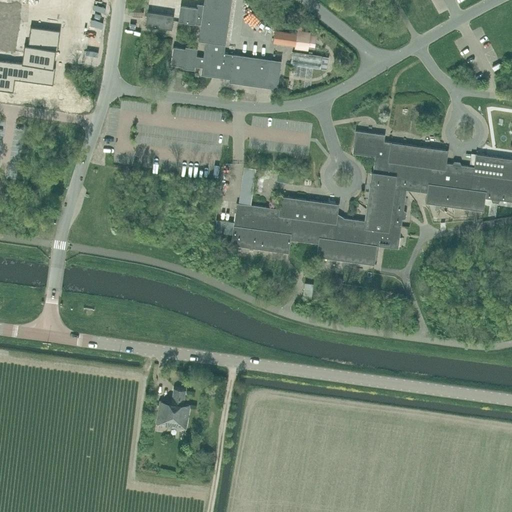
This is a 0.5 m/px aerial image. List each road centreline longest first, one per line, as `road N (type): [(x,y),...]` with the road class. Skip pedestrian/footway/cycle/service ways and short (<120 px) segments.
road 1 (secondary): [(511,399),(46,334)]
road 2 (residential): [(385,64),(338,92),(276,108),(107,88)]
road 3 (residential): [(46,334),(59,245),(107,88)]
road 4 (residential): [(495,0),(385,64)]
